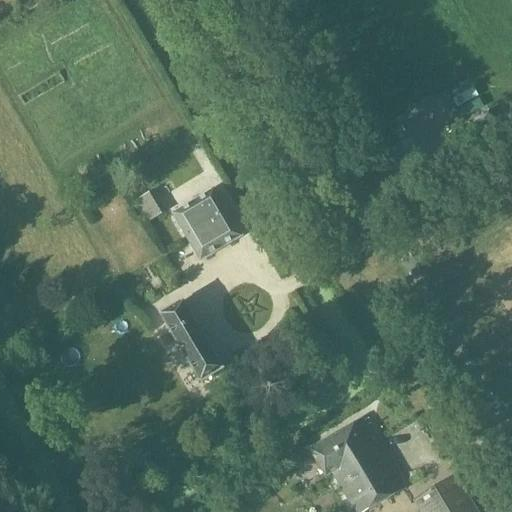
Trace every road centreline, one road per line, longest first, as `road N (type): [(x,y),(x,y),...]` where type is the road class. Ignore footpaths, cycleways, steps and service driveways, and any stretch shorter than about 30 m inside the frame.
road 1 (track): [(494,511),(194,0)]
road 2 (unclassified): [(511,436),(254,0)]
